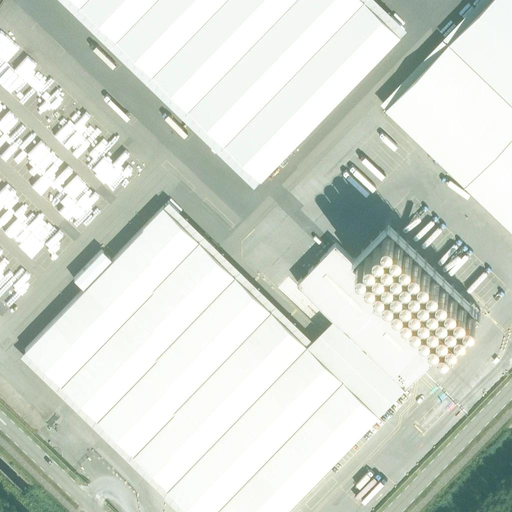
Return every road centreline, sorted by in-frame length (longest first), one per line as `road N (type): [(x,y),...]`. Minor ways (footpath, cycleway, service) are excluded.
road 1 (tertiary): [(511,393),(398,511)]
road 2 (tertiary): [(95,511),(0,420)]
